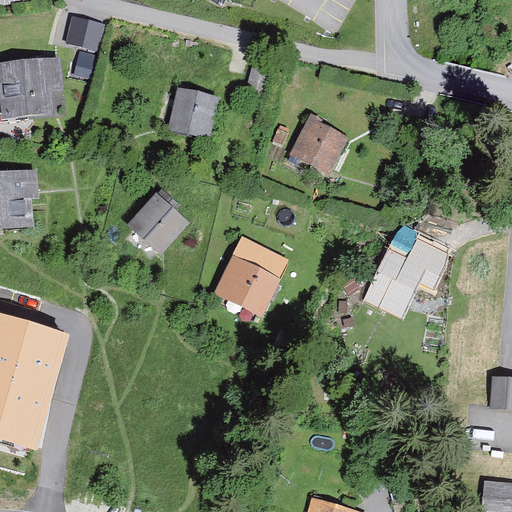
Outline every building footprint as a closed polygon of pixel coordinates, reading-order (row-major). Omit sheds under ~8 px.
[(104,26),(71,18),(64,45),(97,53),(104,26)] [(59,57),(0,63),(0,89),(3,122),(65,115),(59,57)] [(264,96),(270,70),(256,67),(250,93),(264,96)] [(182,96),(181,101),(176,100),(169,127),(190,132),(191,128),(204,131),(211,104),(182,96)] [(310,118),(293,149),(325,167),(339,141),(313,127),(316,121),(310,118)] [(32,177),(0,179),(0,229),(37,226),(32,177)] [(156,198),(133,224),(158,247),(181,222),(156,198)] [(453,255),(417,238),(408,257),(389,248),(363,300),(403,320),(420,284),(435,291),(453,255)] [(273,279),(237,261),(219,296),(255,315),(266,294),(274,298),(278,289),(270,285),(273,279)] [(0,440),(40,452),(73,333),(0,312),(0,440)] [(511,407),(511,385),(498,384),(496,406),(511,407)] [(511,511),(511,482),(487,480),(484,511),(500,511),(511,511)] [(359,511),(320,500),(316,511),(359,511)]
